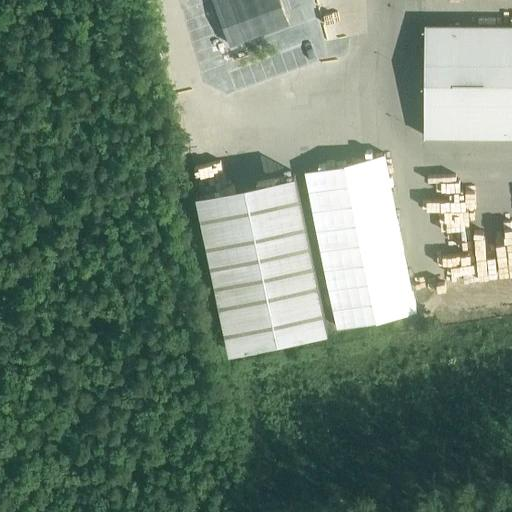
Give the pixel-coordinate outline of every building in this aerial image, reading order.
[(280,0),(213,0),(230,44),(289,22),(280,0)] [(425,136),(511,136),(511,22),(426,22),(425,136)] [(258,145),(347,139),(346,120),(319,121),(318,116),(256,119),(258,145)] [(316,164),(349,154),(345,142),(313,151),(316,164)] [(385,153),(307,168),(338,325),(416,309),(385,153)] [(297,165),(197,186),(230,344),(330,323),(297,165)]
